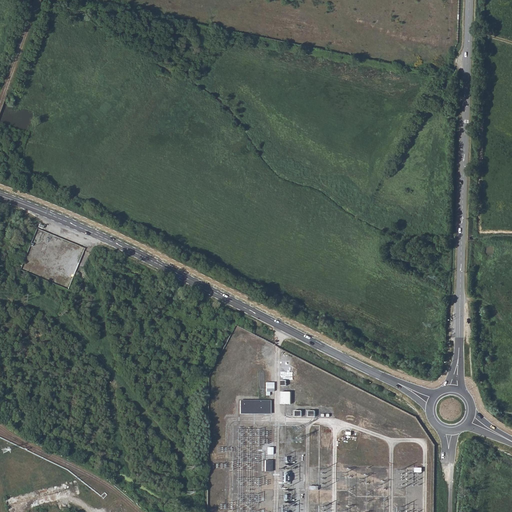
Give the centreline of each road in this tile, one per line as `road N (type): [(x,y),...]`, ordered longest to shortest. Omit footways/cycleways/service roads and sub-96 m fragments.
road 1 (tertiary): [(459,347),(469,0)]
road 2 (secondary): [(0,195),(283,327)]
road 3 (secondary): [(283,327),(395,382)]
